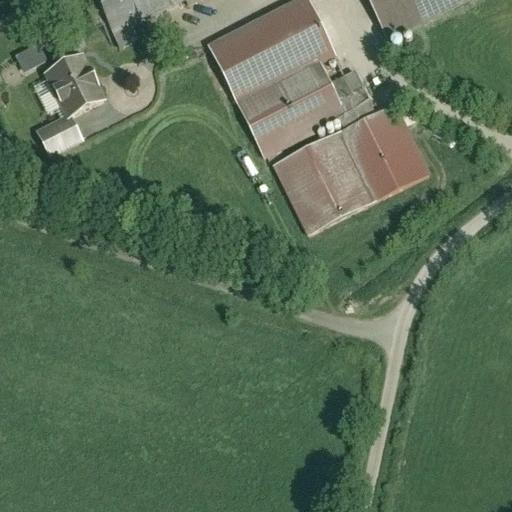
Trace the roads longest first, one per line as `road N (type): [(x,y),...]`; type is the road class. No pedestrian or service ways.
road 1 (unclassified): [(394,341),(0,213)]
road 2 (residential): [(511,186),(421,274),(394,341)]
road 3 (residential): [(394,341),(357,511)]
